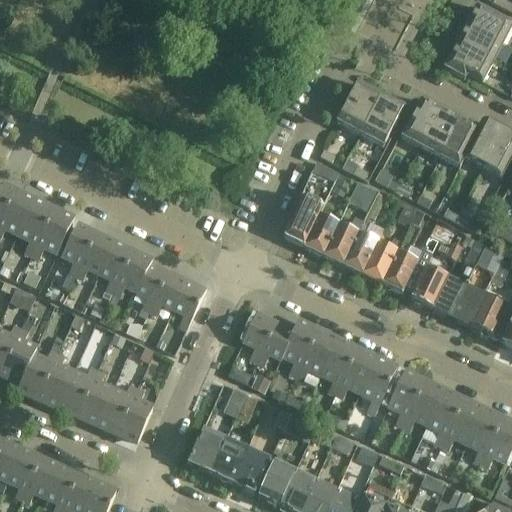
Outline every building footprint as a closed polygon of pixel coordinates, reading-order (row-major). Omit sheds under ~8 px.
[(511,17),(511,3),(505,0),(495,0),(494,2),(493,5),(491,7),(511,17)] [(487,16),(476,11),(474,14),(470,21),(468,19),(464,21),(460,27),(501,48),(511,29),(487,16)] [(456,48),(491,67),(501,48),(460,27),(457,34),(458,38),(461,39),(457,46),(456,48)] [(438,69),(442,72),(444,72),(463,82),(466,78),(481,86),(491,67),(456,48),(455,51),(451,57),(449,56),(444,58),(438,69)] [(358,139),(378,99),(356,87),(335,127),(358,139)] [(378,99),(358,139),(382,152),(403,112),(378,99)] [(419,152),(438,114),(419,104),(399,142),(419,152)] [(440,115),(420,153),(438,162),(439,163),(456,129),(455,129),(458,124),(448,119),(440,115)] [(456,129),(439,163),(457,172),(458,170),(463,161),(481,125),(480,125),(476,133),(469,130),(459,125),(457,130),(456,129)] [(458,170),(457,172),(458,173),(463,163),(480,172),(481,172),(498,140),(497,140),(500,135),(490,130),(481,125),(463,161),(458,170)] [(498,140),(481,172),(501,183),(511,160),(511,141),(501,135),(498,141),(498,140)] [(323,154),(319,161),(331,167),(334,160),(323,154)] [(338,176),(315,166),(282,242),(303,252),(318,220),(322,212),(334,186),(335,186),(339,177),(338,177),(338,176)] [(367,177),(356,171),(352,178),(363,184),(367,177)] [(337,183),(331,196),(343,202),(349,188),(344,186),(346,183),(346,182),(338,178),(336,182),(337,183)] [(396,197),(400,189),(390,184),(386,191),(396,197)] [(377,197),(356,187),(347,207),(367,216),(377,197)] [(0,189),(0,225),(14,196),(0,189)] [(412,196),(400,189),(396,197),(408,203),(412,196)] [(14,196),(0,225),(0,244),(4,237),(16,243),(33,206),(14,196)] [(361,279),(376,247),(365,241),(381,208),(381,199),(377,197),(367,216),(362,225),(363,225),(362,227),(341,270),(361,279)] [(415,207),(427,213),(431,205),(419,199),(415,207)] [(397,226),(408,231),(409,228),(410,229),(418,213),(398,203),(396,209),(403,213),(397,226)] [(33,206),(16,243),(27,248),(23,257),(31,261),(53,215),(33,206)] [(322,261),(338,228),(319,219),(323,212),(322,212),(318,220),(303,252),(322,261)] [(446,213),(442,221),(452,226),(456,218),(446,213)] [(43,255),(56,262),(73,225),(53,215),(31,261),(38,264),(43,255)] [(456,218),(452,226),(464,232),(468,224),(456,218)] [(338,228),(322,261),(341,270),(362,227),(363,225),(362,225),(353,220),(347,233),(338,228)] [(401,297),(416,265),(405,260),(410,250),(411,251),(420,233),(410,229),(409,228),(408,231),(400,247),(400,248),(381,288),(401,297)] [(504,243),(509,236),(498,230),(493,238),(504,243)] [(75,231),(60,263),(72,269),(67,278),(74,282),(94,240),(75,231)] [(94,240),(74,282),(82,285),(86,276),(97,281),(113,249),(94,240)] [(465,240),(461,248),(471,252),(474,245),(465,240)] [(376,247),(361,279),(381,288),(400,248),(400,247),(392,243),(388,252),(381,249),(376,247)] [(461,252),(450,247),(445,260),(455,265),(461,252)] [(113,249),(97,281),(108,287),(104,296),(111,300),(131,258),(113,249)] [(492,258),(482,253),(473,271),(474,271),(462,297),(450,322),(469,331),(484,299),(485,300),(490,286),(493,281),(484,276),(492,258)] [(131,258),(111,300),(119,303),(123,294),(134,299),(150,267),(131,258)] [(500,291),(511,269),(501,264),(493,281),(490,286),(500,291)] [(430,313),(438,297),(447,277),(427,268),(425,271),(424,270),(423,273),(416,269),(417,266),(416,265),(401,297),(401,298),(403,293),(411,297),(409,302),(430,313)] [(150,267),(134,299),(145,304),(140,314),(148,317),(168,276),(150,267)] [(450,322),(462,297),(474,271),(473,271),(465,267),(456,286),(446,281),(448,278),(447,277),(438,297),(430,313),(450,322)] [(2,271),(0,276),(0,278),(6,281),(9,274),(2,271)] [(28,276),(22,288),(34,293),(40,281),(28,276)] [(168,276),(148,317),(156,321),(160,311),(171,317),(186,284),(168,276)] [(186,284),(171,317),(182,322),(177,331),(186,335),(206,294),(186,284)] [(14,292),(3,287),(0,294),(11,299),(14,292)] [(67,298),(62,308),(70,312),(72,313),(76,303),(67,298)] [(506,309),(485,300),(484,299),(469,331),(491,341),(506,309)] [(256,368),(277,325),(257,316),(241,349),(253,354),(248,364),(256,368)] [(35,322),(27,318),(23,328),(30,331),(35,322)] [(75,319),(70,331),(78,335),(83,323),(75,319)] [(511,322),(501,346),(511,351),(511,322)] [(277,325),(256,368),(263,371),(268,362),(280,367),(281,364),(299,328),(296,327),(293,333),(277,325)] [(299,328),(281,364),(292,369),(287,379),(296,383),(318,337),(299,328)] [(0,378),(2,379),(22,333),(13,329),(9,338),(0,333),(0,378)] [(129,329),(125,337),(137,342),(140,334),(129,329)] [(22,333),(2,379),(20,387),(21,388),(34,358),(37,350),(24,344),(28,335),(22,333)] [(318,337),(296,383),(302,386),(316,392),(320,383),(337,346),(318,337)] [(110,348),(121,353),(125,343),(114,339),(110,348)] [(57,356),(62,344),(55,341),(50,353),(57,356)] [(159,344),(155,351),(162,354),(165,347),(159,344)] [(337,346),(320,383),(331,388),(327,397),(335,401),(357,355),(337,346)] [(144,353),(139,364),(147,368),(152,356),(144,353)] [(38,404),(58,358),(50,354),(46,363),(34,358),(21,388),(20,387),(16,394),(38,404)] [(357,355),(335,401),(342,404),(346,395),(359,401),(376,365),(357,355)] [(58,412),(74,375),(61,369),(64,361),(58,358),(38,404),(58,412)] [(374,420),(396,374),(376,365),(359,401),(370,406),(365,416),(374,420)] [(77,421),(98,374),(90,371),(86,380),(74,375),(58,412),(77,421)] [(97,429),(113,392),(101,387),(105,377),(98,374),(77,421),(97,429)] [(240,376),(236,385),(244,389),(248,380),(240,376)] [(403,377),(385,414),(398,420),(394,429),(401,433),(423,387),(403,377)] [(263,397),(267,389),(269,384),(256,379),(250,392),(263,397)] [(423,387),(401,433),(409,437),(413,427),(425,433),(443,396),(423,387)] [(117,438),(137,392),(129,388),(125,397),(113,392),(97,429),(117,438)] [(137,392),(117,438),(137,447),(153,410),(140,404),(144,395),(137,392)] [(274,393),(270,402),(282,407),(286,398),(274,393)] [(425,433),(421,442),(433,448),(440,452),(462,406),(443,396),(425,433)] [(245,400),(240,411),(251,416),(256,405),(245,400)] [(287,400),(283,409),(302,418),(307,409),(287,400)] [(228,405),(223,417),(234,422),(240,411),(228,405)] [(462,406),(440,452),(448,455),(452,446),(464,452),(482,415),(462,406)] [(482,415),(464,452),(476,457),(472,467),(480,470),(501,424),(482,415)] [(272,432),(283,436),(290,420),(279,416),(272,432)] [(323,426),(342,434),(347,424),(327,416),(323,426)] [(290,420),(283,436),(295,442),(303,424),(290,419),(290,420)] [(504,471),(511,454),(511,429),(501,424),(480,470),(487,474),(491,465),(504,471)] [(204,435),(201,434),(186,469),(188,470),(209,479),(225,444),(204,435)] [(334,439),(326,435),(321,447),(329,451),(334,439)] [(336,440),(330,452),(347,460),(353,447),(336,440)] [(230,489),(246,453),(231,447),(225,444),(209,479),(230,489)] [(1,448),(0,451),(0,486),(6,489),(20,456),(1,448)] [(354,463),(372,471),(377,458),(360,451),(354,463)] [(254,499),(269,464),(246,453),(230,489),(254,499)] [(20,456),(6,489),(17,494),(13,503),(20,507),(39,464),(20,456)] [(388,464),(381,461),(377,469),(400,479),(403,471),(388,464)] [(433,466),(426,462),(422,470),(429,474),(433,466)] [(39,464),(20,507),(28,510),(32,501),(43,505),(58,472),(39,464)] [(433,466),(429,474),(435,477),(439,468),(433,466)] [(271,470),(256,502),(277,511),(292,480),(288,478),(290,474),(277,468),(275,472),(271,470)] [(62,511),(77,481),(58,472),(43,505),(54,510),(53,511),(62,511)] [(278,511),(302,511),(315,486),(295,476),(293,480),(292,480),(277,511),(278,511)] [(441,498),(445,490),(436,485),(424,480),(420,488),(441,498)] [(85,511),(95,489),(77,481),(62,511),(85,511)] [(327,511),(335,495),(315,486),(302,511),(327,511)] [(108,511),(115,497),(95,489),(85,511),(108,511)] [(511,493),(500,489),(493,504),(511,511),(511,493)] [(362,501),(356,511),(383,511),(384,511),(388,503),(367,493),(363,502),(362,501)] [(354,511),(358,505),(335,495),(327,511),(354,511)] [(464,511),(470,500),(465,498),(463,498),(462,497),(455,511),(464,511)] [(454,511),(459,501),(452,498),(447,509),(445,511),(454,511)]
